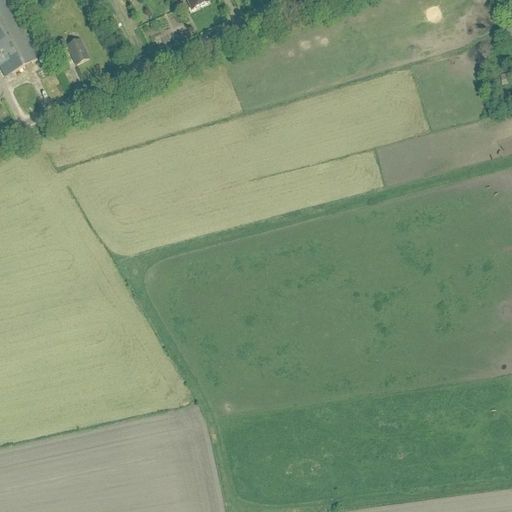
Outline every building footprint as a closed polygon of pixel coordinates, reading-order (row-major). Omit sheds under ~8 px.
[(0,0),(0,69),(5,79),(42,59),(10,0),(0,0)] [(185,0),(191,12),(208,4),(205,0),(181,0),(182,0),(185,0)] [(511,22),(502,23),(505,42),(511,41),(511,22)] [(76,67),(89,61),(80,42),(67,48),(64,41),(58,44),(63,53),(68,51),(76,67)] [(503,87),(511,84),(511,74),(501,76),(503,87)]
